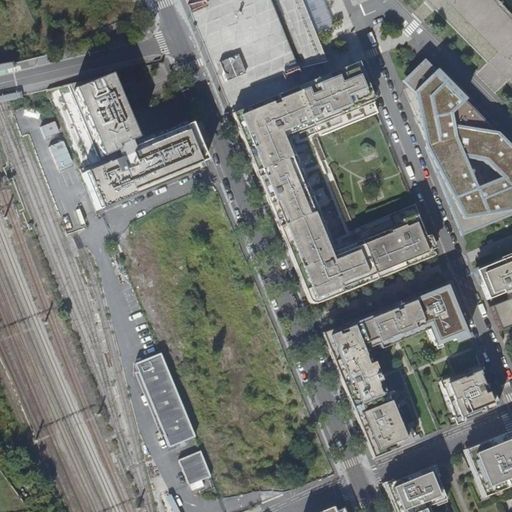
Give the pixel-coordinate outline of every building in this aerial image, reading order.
[(301,0),(186,0),(189,5),(225,94),(300,76),(298,69),(301,68),(327,62),(301,0)] [(437,180),(459,235),(511,213),(511,148),(422,57),(401,78),(412,90),(414,102),(418,119),(423,146),(437,180)] [(310,306),(435,255),(427,236),(423,238),(421,234),(414,215),(399,221),(402,227),(395,230),(393,225),(386,228),(388,233),(382,236),(380,231),(372,234),(374,239),(368,241),(366,236),(358,239),(361,244),(353,247),(351,242),(344,245),(346,250),(340,253),(337,248),(331,250),(330,247),(333,246),(330,238),(325,240),(322,234),(327,232),(324,224),(319,226),(316,220),(321,218),(318,211),(313,213),(311,206),(316,204),(313,197),(308,199),(305,192),(310,190),(307,183),(302,185),(299,178),(304,176),(301,169),(296,171),(294,165),(299,163),(296,155),(291,157),(288,151),(293,149),(290,142),(287,143),(286,139),(292,136),(290,131),(296,129),(298,134),(306,131),(304,126),(311,123),(313,128),(373,103),(356,63),(330,74),(232,114),(254,170),(271,210),(310,306)] [(138,145),(109,75),(72,90),(101,161),(78,170),(95,211),(133,197),(131,192),(205,161),(190,125),(138,145)] [(56,121),(41,126),(45,138),(60,133),(56,121)] [(65,140),(50,144),(58,169),(72,165),(65,140)] [(511,254),(474,270),(486,300),(511,288),(511,254)] [(360,318),(321,334),(371,455),(372,458),(410,442),(405,430),(400,432),(395,420),(400,418),(389,393),(385,395),(379,397),(371,378),(376,376),(372,364),(367,366),(361,352),(365,350),(377,345),(391,339),(397,336),(399,342),(411,337),(409,332),(421,327),(422,328),(426,327),(434,346),(467,332),(451,293),(450,291),(446,283),(360,318)] [(511,297),(489,307),(498,331),(511,324),(511,297)] [(372,364),(365,350),(361,352),(367,366),(372,364)] [(195,438),(160,354),(132,365),(167,449),(195,438)] [(480,365),(446,378),(448,383),(443,385),(440,386),(452,415),(460,412),(463,420),(497,406),(480,365)] [(376,376),(371,378),(379,397),(385,395),(376,376)] [(511,443),(508,434),(466,452),(484,495),(511,483),(511,443)] [(187,485),(211,476),(200,450),(177,460),(187,485)] [(430,467),(384,487),(394,511),(447,511),(444,505),(445,504),(443,500),(444,500),(430,467)]
